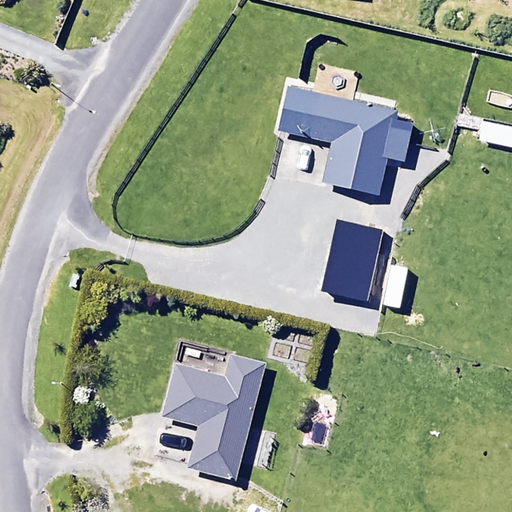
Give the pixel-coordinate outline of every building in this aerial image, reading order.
[(511,64),(487,58),(483,72),(511,78),(511,64)] [(511,99),(511,86),(482,79),(477,99),(510,108),(511,99)] [(284,85),(273,131),(328,144),(319,181),(376,194),(385,158),(401,162),(410,123),(394,120),(396,111),(284,85)] [(322,293),(368,303),(383,229),(337,220),(322,293)] [(224,375),(175,362),(161,415),(197,424),(185,468),(233,480),(264,364),(230,356),(224,375)]
